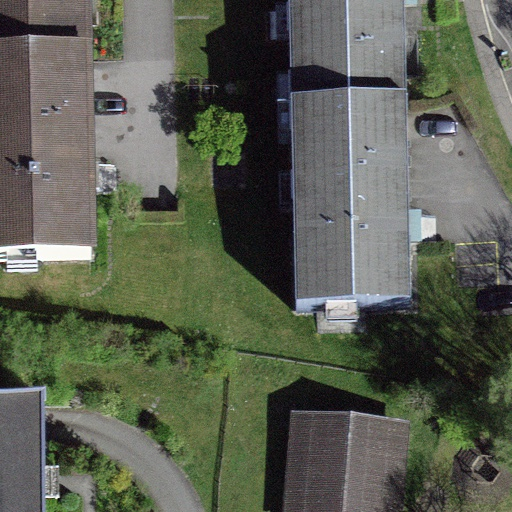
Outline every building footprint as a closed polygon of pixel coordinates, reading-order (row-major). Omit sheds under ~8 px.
[(88,0),(0,0),(0,63),(85,61),(91,59),(88,0)] [(290,0),(293,112),(405,110),(403,0),(290,0)] [(0,263),(90,261),(85,61),(0,63),(0,263)] [(409,310),(405,110),(293,112),(296,312),(409,310)] [(50,511),(50,490),(51,401),(0,401),(0,511),(50,511)] [(417,511),(425,430),(298,419),(289,511),(417,511)]
